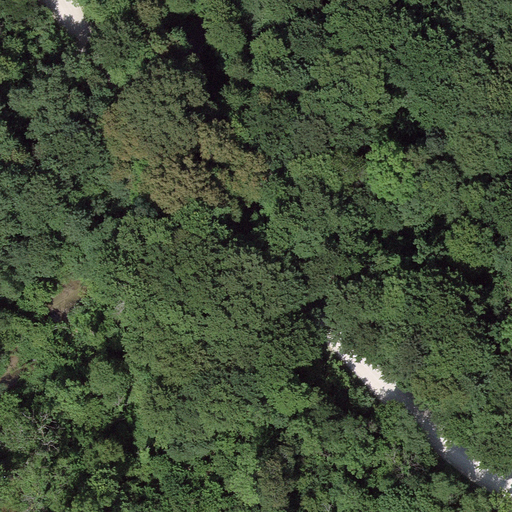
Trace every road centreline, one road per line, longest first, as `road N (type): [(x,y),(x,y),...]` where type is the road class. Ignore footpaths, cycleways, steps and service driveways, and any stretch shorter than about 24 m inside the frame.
road 1 (unclassified): [(511,487),(409,416),(356,367),(195,180),(62,0)]
road 2 (track): [(234,217),(291,147),(344,0)]
